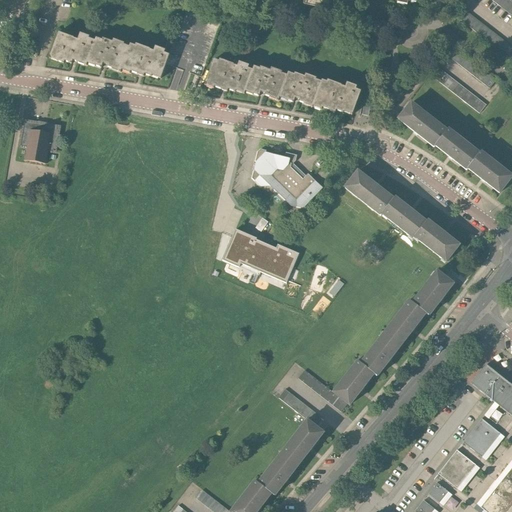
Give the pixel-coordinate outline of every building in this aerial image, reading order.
[(305,0),(305,6),(329,11),(331,0),(305,0)] [(511,2),(508,0),(490,0),(511,16),(511,2)] [(186,10),(169,56),(166,65),(180,70),(187,73),(201,78),(221,23),(186,10)] [(511,47),(467,13),(461,21),(511,61),(511,60),(511,47)] [(85,66),(86,64),(94,42),(87,39),(88,37),(79,34),(76,41),(72,39),(72,38),(58,33),(53,46),(48,59),(62,64),(63,61),(70,64),(72,61),(75,62),(85,66)] [(119,73),(120,70),(128,48),(122,46),(123,44),(112,40),(111,43),(102,39),(101,41),(95,39),(94,42),(86,64),(100,69),(102,64),(104,65),(106,65),(106,68),(119,73)] [(438,50),(490,89),(496,81),(445,41),(438,50)] [(160,80),(166,65),(169,56),(163,54),(164,51),(154,47),(153,52),(148,51),(149,50),(135,45),(134,47),(129,45),(128,48),(120,70),(129,74),(130,72),(140,76),(143,77),(144,75),(151,78),(152,76),(160,80)] [(244,95),(245,92),(253,71),(248,69),(249,66),(239,63),(237,68),(233,66),(233,65),(219,60),(219,62),(214,60),(204,86),(213,89),(214,87),(223,91),(227,92),(227,90),(235,93),(236,92),(244,95)] [(254,67),(253,71),(245,92),(259,98),(261,93),(263,94),(265,94),(264,96),(271,98),(270,99),(278,102),(279,99),(287,76),(281,74),(282,73),(271,69),(270,71),(261,68),(260,70),(254,67)] [(433,78),(480,114),(487,106),(439,70),(433,78)] [(288,74),(287,76),(279,99),(288,102),(293,103),(295,99),(297,100),(300,100),(299,102),(305,105),(313,108),(313,107),(322,83),(316,81),(317,79),(306,75),(305,78),(295,74),(294,76),(288,74)] [(323,81),(322,83),(313,107),(322,110),(323,109),(332,112),(336,113),(336,111),(344,114),(344,112),(353,115),(361,92),(356,90),(357,87),(348,84),(346,88),(342,87),(342,86),(328,81),(328,83),(323,81)] [(371,107),(364,106),(363,115),(369,116),(371,107)] [(410,106),(396,123),(433,151),(434,149),(446,133),(410,106)] [(56,157),(61,128),(42,125),(23,121),(18,149),(27,150),(25,161),(45,164),(47,155),(56,157)] [(446,133),(434,149),(466,174),(467,171),(480,155),(448,130),(446,133)] [(303,180),(291,168),(292,165),(295,162),(297,156),(286,154),(285,159),(265,154),(266,151),(261,150),(258,153),(252,179),(260,187),(271,187),(291,207),(304,209),(323,189),(308,175),(303,180)] [(511,175),(483,152),(480,155),(467,171),(499,198),(511,182),(511,175)] [(359,171),(345,189),(381,217),(383,215),(395,200),(359,171)] [(395,200),(383,215),(414,240),(416,239),(428,223),(397,198),(395,200)] [(428,223),(416,239),(448,264),(462,247),(429,221),(428,223)] [(256,239),(235,230),(222,261),(238,267),(240,264),(286,283),(298,254),(278,246),(277,250),(255,241),(256,239)] [(437,272),(413,304),(427,314),(429,317),(454,285),(437,272)] [(409,301),(385,333),(402,346),(427,314),(413,304),(409,301)] [(377,378),(402,346),(385,333),(360,365),(374,376),(377,378)] [(357,362),(333,393),(348,405),(350,407),(374,376),(360,365),(357,362)] [(511,386),(486,365),(471,384),(495,403),(499,407),(511,416),(511,386)] [(342,413),(348,405),(333,393),(305,372),(298,380),(342,413)] [(279,399),(308,421),(315,426),(321,418),(285,391),(279,399)] [(485,417),(489,420),(499,407),(495,403),(485,417)] [(482,420),(464,444),(483,459),(501,436),(482,420)] [(308,421),(283,453),(300,466),(325,434),(315,426),(308,421)] [(457,452),(439,475),(457,490),(476,467),(457,452)] [(275,498),(300,466),(283,453),(258,485),(272,496),(275,498)] [(511,467),(480,508),(484,511),(508,511),(511,508),(511,467)] [(428,493),(434,481),(428,478),(422,490),(428,493)] [(258,485),(255,483),(232,511),(259,511),(272,496),(258,485)] [(449,494),(437,485),(429,496),(440,504),(449,494)] [(196,500),(211,511),(227,511),(202,492),(196,500)] [(434,511),(435,511),(424,502),(415,511),(434,511)]
